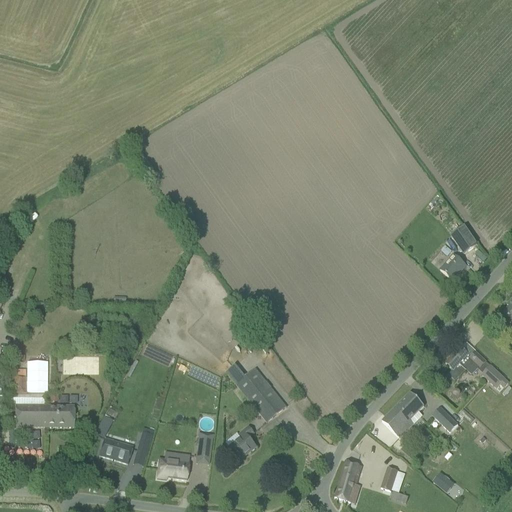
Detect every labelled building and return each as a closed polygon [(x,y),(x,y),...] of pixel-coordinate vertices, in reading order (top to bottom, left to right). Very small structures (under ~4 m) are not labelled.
[(463,228),(450,237),(463,256),(476,247),(463,228)] [(445,247),(441,252),(447,258),(451,253),(445,247)] [(472,259),(481,267),(488,259),(479,251),(472,259)] [(465,268),(458,261),(453,257),(440,272),(452,282),(465,268)] [(511,300),(510,304),(511,305),(511,306),(503,316),(511,323),(511,324),(511,325),(511,327),(511,328),(511,300)] [(224,311),(210,322),(232,349),(246,338),(224,311)] [(252,334),(242,343),(251,353),(256,349),(254,346),(261,340),(255,332),(252,334)] [(460,349),(445,365),(452,371),(447,376),(455,383),(465,371),(471,376),(478,369),(480,370),(485,364),(475,354),(470,359),(460,349)] [(255,370),(244,379),(234,367),(225,374),(266,424),(286,409),(255,370)] [(490,368),(482,377),(496,390),(500,386),(504,389),(508,385),(490,368)] [(26,379),(15,379),(15,395),(15,407),(15,429),(74,429),(74,407),(44,407),(45,394),(26,394),(26,379)] [(410,395),(393,412),(382,424),(399,440),(414,425),(410,421),(423,408),(410,395)] [(432,418),(450,435),(457,427),(440,410),(432,418)] [(104,418),(98,429),(105,433),(111,422),(104,418)] [(253,435),(249,430),(248,428),(238,436),(241,440),(230,450),(239,461),(248,453),(249,454),(256,449),(248,439),(253,435)] [(141,434),(136,453),(146,456),(151,437),(141,434)] [(210,454),(211,441),(198,439),(197,447),(198,447),(198,453),(210,454)] [(103,441),(98,458),(127,466),(132,449),(103,441)] [(188,466),(189,458),(179,456),(178,465),(164,463),(164,462),(159,461),(156,480),(166,482),(166,480),(186,483),(188,466)] [(361,468),(345,462),(334,499),(350,505),(355,491),(359,492),(361,488),(356,486),(361,468)] [(387,469),(380,490),(390,494),(397,473),(387,469)] [(432,484),(446,496),(450,491),(441,484),(445,479),(439,475),(432,484)]
